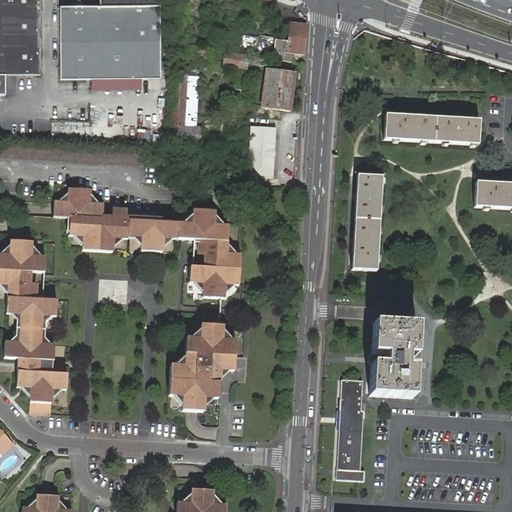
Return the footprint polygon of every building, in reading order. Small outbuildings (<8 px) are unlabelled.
[(0,0),(0,96),(11,96),(11,76),(19,76),(41,76),(40,7),(40,0),(0,0)] [(60,8),(60,11),(61,81),(160,80),(160,7),(102,7),(100,7),(100,8),(86,8),(72,8),(60,8)] [(304,54),(307,26),(303,26),(290,24),(288,40),(288,41),(287,50),(287,53),(295,53),(304,54)] [(241,34),(240,41),(250,42),(251,36),(241,34)] [(295,64),(295,53),(287,53),(287,50),(288,41),(276,40),(273,59),(295,64)] [(198,48),(197,55),(210,57),(211,50),(198,48)] [(224,64),(246,68),(248,57),(226,53),(224,64)] [(250,56),(249,61),(266,65),(267,59),(250,56)] [(174,75),(172,126),(171,142),(202,144),(203,126),(196,125),(199,76),(187,75),(187,68),(175,67),(174,75)] [(268,71),(263,108),(291,112),(295,75),(268,71)] [(384,116),(382,141),(477,146),(478,121),(384,116)] [(274,179),(276,128),(251,127),(249,177),(274,179)] [(148,143),(149,128),(137,128),(136,142),(148,143)] [(140,166),(141,151),(1,145),(1,159),(140,166)] [(356,177),(351,271),(375,272),(380,179),(356,177)] [(511,185),(475,184),(473,207),(511,209),(511,185)] [(72,204),(60,204),(58,204),(57,218),(73,219),(72,235),(75,235),(87,236),(87,248),(87,251),(116,252),(116,249),(117,238),(126,238),(130,238),(130,227),(106,226),(107,217),(107,207),(103,207),(91,206),(92,195),(92,191),(73,191),(72,194),(72,204)] [(72,194),(60,204),(72,204),(72,194)] [(103,207),(92,195),(91,206),(103,207)] [(117,217),(107,217),(106,226),(130,227),(130,223),(141,224),(162,224),(162,221),(127,219),(127,213),(117,212),(117,217)] [(214,269),(205,268),(193,268),(192,283),(197,284),(204,284),(203,293),(203,298),(223,299),(224,295),(224,285),(234,286),(238,286),(239,255),(236,255),(225,255),(226,243),(226,227),(224,227),(218,226),(213,226),(213,215),(213,213),(192,212),(192,216),(191,221),(191,225),(191,242),(198,242),(215,243),(214,269)] [(224,227),(213,215),(213,226),(218,226),(224,227)] [(130,223),(130,227),(130,238),(134,239),(140,239),(141,224),(130,223)] [(181,225),(162,224),(141,224),(140,239),(145,239),(145,247),(144,251),(166,252),(166,248),(166,240),(177,241),(181,241),(181,225)] [(181,241),(191,242),(191,225),(185,225),(181,225),(181,241)] [(87,236),(75,235),(86,248),(87,248),(87,236)] [(116,249),(126,238),(117,238),(116,249)] [(140,239),(134,239),(145,247),(145,239),(140,239)] [(15,272),(31,272),(47,273),(47,257),(43,257),(33,256),(33,251),(33,246),(33,242),(12,241),(12,245),(11,255),(1,254),(0,254),(0,286),(11,287),(21,287),(21,275),(15,275),(15,272)] [(206,256),(205,268),(214,269),(215,243),(198,242),(198,256),(206,256)] [(236,255),(226,243),(225,255),(236,255)] [(12,245),(1,254),(11,255),(12,245)] [(43,257),(33,246),(33,251),(33,256),(43,257)] [(10,294),(10,299),(30,299),(39,300),(40,296),(40,288),(30,288),(31,272),(15,272),(15,275),(21,275),(21,287),(11,287),(10,291),(10,294)] [(224,295),(234,286),(224,285),(224,295)] [(0,286),(0,287),(10,294),(10,291),(11,287),(0,286)] [(20,359),(42,361),(57,361),(57,345),(55,345),(43,345),(43,316),(57,317),(59,317),(60,301),(39,300),(30,299),(10,299),(9,315),(12,315),(23,315),(22,344),(10,343),(8,343),(8,359),(20,359)] [(23,315),(12,315),(10,343),(22,344),(23,315)] [(55,345),(57,317),(43,316),(43,345),(55,345)] [(201,339),(189,339),(187,339),(185,366),(170,366),(169,395),(173,395),(183,396),(183,405),(182,409),(202,410),(202,406),(203,397),(215,398),(218,398),(219,379),(220,355),(234,356),(234,341),(230,341),(221,341),(221,329),(221,326),(202,324),(201,328),(201,339)] [(373,324),(368,396),(412,399),(413,368),(405,367),(405,357),(414,357),(416,326),(373,324)] [(201,328),(189,339),(201,339),(201,328)] [(230,341),(221,329),(221,341),(230,341)] [(233,369),(234,356),(220,355),(219,379),(229,368),(233,369)] [(35,374),(42,375),(42,361),(20,359),(20,373),(26,374),(35,374)] [(69,375),(42,375),(35,374),(26,374),(20,373),(19,387),(32,388),(31,414),(52,415),(53,400),(54,389),(63,390),(67,390),(69,375)] [(340,381),(335,481),(363,482),(363,471),(357,471),(361,382),(340,381)] [(53,400),(63,390),(54,389),(53,400)] [(183,396),(173,395),(183,405),(183,396)] [(202,406),(215,398),(203,397),(202,406)] [(0,426),(0,451),(2,453),(14,443),(0,426)] [(229,511),(230,508),(227,508),(213,508),(214,497),(214,493),(193,492),(193,494),(193,500),(192,506),(181,506),(177,506),(176,511),(229,511)] [(72,511),(71,511),(67,511),(59,511),(60,501),(60,495),(38,494),(38,499),(38,510),(26,509),(22,509),(22,511),(72,511)] [(193,494),(181,506),(192,506),(193,500),(193,494)] [(213,508),(227,508),(214,497),(213,508)] [(38,499),(26,509),(38,510),(38,499)] [(67,511),(60,501),(59,511),(67,511)]
